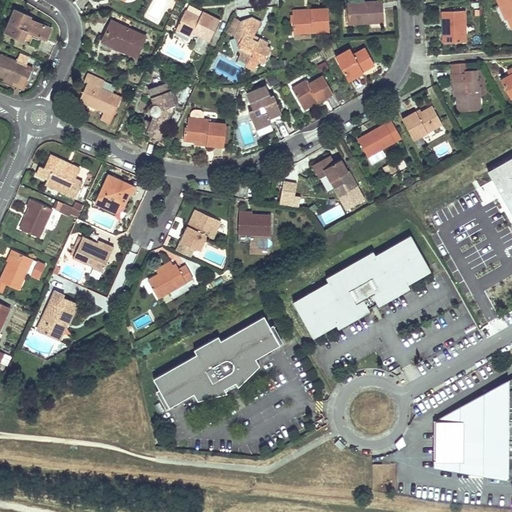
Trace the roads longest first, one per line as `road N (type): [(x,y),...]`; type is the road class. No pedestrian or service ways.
road 1 (residential): [(405,0),(401,62),(372,99),(245,166),(182,172)]
road 2 (unclassified): [(395,390),(374,378),(354,383),(340,401),(342,423),(360,439),(386,437),(400,420),(398,394)]
road 3 (residential): [(182,172),(154,235),(145,236),(140,224),(164,169)]
road 4 (unknown): [(386,437),(432,476),(511,489)]
road 5 (residential): [(164,169),(38,118)]
road 6 (unclassified): [(511,327),(395,390)]
road 7 (residential): [(38,118),(72,49),(72,21),(55,0)]
